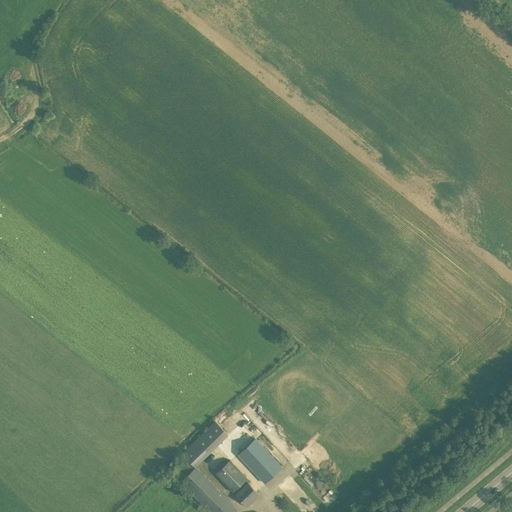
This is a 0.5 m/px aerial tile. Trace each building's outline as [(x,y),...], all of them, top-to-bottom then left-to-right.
[(228,434),(215,421),(208,427),(221,441),(228,434)] [(237,455),(264,484),(283,467),(256,437),(237,455)] [(230,459),(215,473),(232,492),(248,478),(230,459)] [(195,467),(179,483),(182,485),(208,511),(235,511),(238,509),(196,466),(195,467)] [(235,495),(247,508),(260,495),(247,482),(235,495)]
